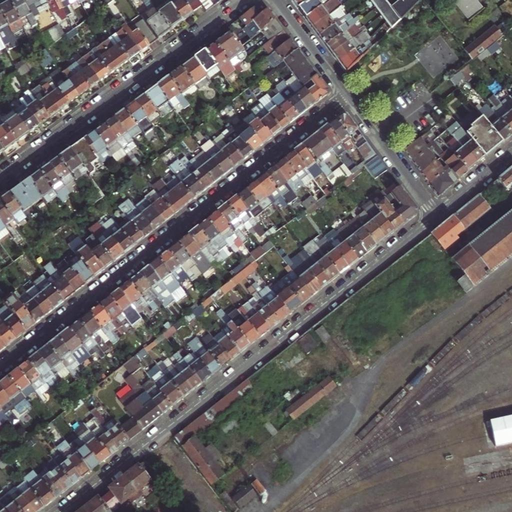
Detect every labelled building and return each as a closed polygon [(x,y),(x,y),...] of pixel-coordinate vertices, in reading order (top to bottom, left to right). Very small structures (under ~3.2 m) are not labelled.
[(33,22),(27,11),(20,0),(14,0),(8,3),(23,30),(25,34),(37,28),(33,22)] [(40,4),(45,2),(43,0),(20,0),(27,11),(33,22),(39,19),(33,8),(40,4)] [(65,17),(61,10),(55,0),(43,0),(45,2),(47,6),(56,22),(65,17)] [(70,6),(68,2),(66,0),(55,0),(61,10),(70,6)] [(166,33),(169,31),(155,12),(146,0),(139,0),(148,11),(140,17),(157,40),(166,33)] [(190,16),(193,14),(192,12),(182,0),(166,0),(168,2),(170,5),(182,21),(190,16)] [(197,1),(196,0),(182,0),(192,12),(198,7),(200,6),(197,1)] [(222,0),(198,0),(197,1),(200,6),(205,12),(222,0)] [(319,0),(298,0),(297,1),(302,9),(304,11),(319,0)] [(319,0),(304,11),(308,17),(310,20),(338,0),(319,0)] [(343,0),(338,0),(310,20),(315,26),(317,30),(345,9),(340,3),(344,0),(343,0)] [(374,0),(375,0),(380,7),(389,0),(398,13),(404,7),(411,0),(374,0)] [(389,0),(380,7),(385,14),(390,21),(398,13),(389,0)] [(477,0),(453,0),(466,15),(480,4),(477,0)] [(170,5),(168,2),(158,10),(160,13),(170,5)] [(0,13),(12,36),(23,30),(8,3),(5,5),(0,7),(0,13)] [(179,24),(182,21),(170,5),(160,13),(158,10),(155,12),(169,31),(179,24)] [(244,31),(251,41),(261,33),(276,22),(271,16),(268,11),(265,13),(260,6),(242,19),(248,28),(244,31)] [(348,7),(345,9),(317,30),(322,35),(324,39),(352,18),(359,12),(357,9),(352,12),(348,7)] [(12,36),(0,13),(0,38),(5,48),(11,45),(13,49),(18,47),(12,36)] [(155,41),(157,40),(140,17),(131,24),(134,28),(148,46),(155,41)] [(324,39),(327,42),(328,44),(330,47),(360,24),(358,21),(356,23),(352,18),(324,39)] [(144,49),(148,46),(134,28),(129,32),(125,27),(126,26),(121,19),(116,23),(121,30),(138,53),(144,49)] [(503,30),(494,19),(463,44),(472,55),(477,51),(487,43),(495,36),(503,30)] [(276,22),(261,33),(268,43),(283,32),(280,27),(276,22)] [(360,24),(330,47),(334,52),(337,56),(367,33),(360,24)] [(64,37),(58,26),(41,36),(48,48),(54,44),(64,37)] [(111,37),(128,61),(136,55),(138,53),(121,30),(111,37)] [(283,32),(268,43),(262,48),(269,57),(279,49),(290,41),(288,38),(283,32)] [(367,33),(337,56),(341,62),(344,66),(372,39),(367,33)] [(246,56),(245,55),(230,34),(224,39),(215,46),(235,73),(238,76),(243,73),(234,61),(237,59),(238,60),(239,61),(240,61),(241,62),(242,61),(243,61),(244,60),(245,60),(245,59),(246,58),(246,57),(246,56)] [(495,36),(487,43),(491,48),(499,41),(495,36)] [(111,37),(101,44),(119,68),(125,63),(128,61),(111,37)] [(290,41),(279,49),(269,57),(267,59),(275,69),(283,63),(298,52),(296,49),(290,41)] [(487,43),(477,51),(482,56),(491,48),(487,43)] [(97,51),(93,54),(98,61),(108,75),(116,70),(119,68),(101,44),(95,48),(97,51)] [(235,73),(215,46),(212,48),(205,53),(220,73),(225,80),(235,73)] [(34,58),(38,64),(42,69),(52,62),(44,51),(37,56),(34,58)] [(308,64),(298,52),(283,63),(294,77),(316,106),(324,100),(328,97),(328,90),(308,64)] [(220,73),(205,53),(202,55),(194,61),(209,81),(220,73)] [(105,77),(108,75),(98,61),(94,64),(87,54),(80,59),(98,83),(105,77)] [(24,58),(14,65),(17,70),(24,66),(27,63),(24,58)] [(27,63),(24,66),(28,71),(38,64),(34,58),(27,63)] [(464,71),(473,64),(468,58),(460,65),(464,71)] [(98,83),(80,59),(71,66),(78,76),(88,90),(96,85),(98,83)] [(209,81),(194,61),(190,64),(182,70),(194,87),(197,86),(200,90),(210,83),(209,81)] [(460,65),(449,73),(454,79),(464,71),(460,65)] [(28,71),(24,66),(17,70),(13,73),(17,79),(28,71)] [(78,76),(71,66),(66,69),(73,79),(78,76)] [(78,76),(73,79),(66,69),(60,73),(78,97),(86,92),(88,90),(78,76)] [(58,70),(48,77),(68,105),(75,100),(78,97),(60,73),(58,70)] [(194,87),(182,70),(178,72),(169,79),(182,97),(194,87)] [(42,81),(45,85),(41,89),(58,112),(65,107),(68,105),(48,77),(42,81)] [(312,109),(316,106),(294,77),(286,83),(290,88),(308,112),(312,109)] [(190,107),(187,103),(182,97),(169,79),(166,82),(157,88),(168,104),(173,110),(179,105),(183,112),(190,107)] [(283,94),(290,88),(286,83),(284,81),(276,88),(277,90),(281,95),(283,94)] [(56,114),(58,112),(41,89),(39,86),(28,93),(48,120),(56,114)] [(194,87),(182,97),(187,103),(199,94),(194,87)] [(156,113),(168,104),(157,88),(154,90),(145,97),(156,113)] [(305,115),(308,112),(290,88),(283,94),(281,95),(299,119),(305,115)] [(498,100),(499,102),(493,107),(511,129),(511,128),(511,112),(504,103),(502,100),(500,98),(493,89),(489,93),(495,100),(496,101),(498,100)] [(296,122),(299,119),(281,95),(277,90),(268,97),(291,126),(296,122)] [(44,122),(48,120),(28,93),(18,101),(22,106),(38,127),(44,122)] [(286,130),(291,126),(268,97),(268,96),(259,103),(261,106),(282,133),(286,130)] [(156,113),(145,97),(141,100),(134,105),(150,126),(160,118),(156,113)] [(509,131),(511,129),(493,107),(492,106),(485,111),(483,109),(484,108),(480,103),(476,106),(481,112),(501,137),(506,133),(509,131)] [(492,106),(491,103),(484,108),(483,109),(485,111),(492,106)] [(160,118),(161,120),(170,114),(174,111),(173,110),(168,104),(156,113),(160,118)] [(140,133),(150,126),(134,105),(130,108),(124,112),(140,133)] [(38,127),(22,106),(12,113),(28,135),(35,129),(38,127)] [(251,113),(253,115),(260,124),(259,125),(266,133),(267,132),(273,140),(279,135),(282,133),(261,106),(251,113)] [(483,151),(465,129),(447,107),(439,113),(440,115),(446,122),(451,118),(456,125),(451,129),(461,141),(460,141),(468,151),(469,150),(476,158),(481,153),(483,151)] [(140,133),(124,112),(120,115),(114,119),(131,142),(141,134),(140,133)] [(496,141),(501,137),(481,112),(467,123),(469,125),(465,129),(483,151),(496,141)] [(28,135),(12,113),(0,121),(0,122),(16,143),(25,137),(28,135)] [(260,124),(253,115),(244,123),(245,125),(263,148),(270,142),(273,140),(267,132),(266,133),(259,125),(260,124)] [(353,125),(348,118),(342,117),(336,121),(350,139),(352,138),(358,145),(364,140),(353,125)] [(131,142),(114,119),(111,121),(104,127),(124,154),(134,168),(139,164),(135,157),(131,152),(136,149),(131,142)] [(355,146),(350,139),(336,121),(334,123),(328,127),(342,145),(345,149),(347,152),(355,146)] [(0,147),(3,152),(13,146),(16,143),(0,122),(0,147)] [(437,129),(439,133),(449,125),(446,122),(437,129)] [(240,140),(241,139),(235,132),(230,125),(227,128),(229,130),(222,135),(244,163),(251,157),(254,155),(248,147),(246,148),(240,140)] [(259,152),(263,148),(245,125),(237,131),(235,132),(241,139),(240,140),(246,148),(248,147),(254,155),(259,152)] [(124,154),(104,127),(100,129),(94,134),(111,158),(114,162),(124,154)] [(342,145),(328,127),(325,130),(320,134),(334,152),(339,159),(342,156),(340,153),(337,149),(342,145)] [(422,137),(427,132),(424,128),(405,142),(402,144),(407,152),(410,156),(430,141),(428,138),(425,140),(422,137)] [(463,168),(466,165),(449,145),(443,150),(434,138),(440,134),(439,133),(437,129),(427,137),(428,138),(430,141),(438,151),(444,159),(447,162),(449,165),(456,173),(463,168)] [(460,141),(461,141),(451,129),(442,136),(449,145),(466,165),(472,160),(476,158),(469,150),(468,151),(460,141)] [(240,166),(244,163),(222,135),(219,131),(215,134),(218,138),(222,143),(216,148),(234,171),(240,166)] [(111,158),(94,134),(89,137),(83,142),(100,166),(104,163),(111,158)] [(325,164),(322,160),(329,155),(334,152),(320,134),(313,139),(302,147),(317,167),(335,190),(343,185),(345,183),(352,178),(353,177),(350,173),(344,166),(333,175),(325,164)] [(222,143),(218,138),(212,143),(216,148),(222,143)] [(231,173),(234,171),(216,148),(212,143),(210,140),(200,148),(203,151),(211,162),(224,179),(231,173)] [(364,140),(358,145),(361,149),(367,144),(364,140)] [(434,154),(438,151),(430,141),(410,156),(416,163),(418,167),(434,154)] [(93,171),(100,166),(83,142),(80,145),(71,151),(89,177),(93,174),(93,171)] [(178,143),(169,149),(176,158),(186,150),(179,142),(178,143)] [(366,161),(375,154),(370,147),(367,144),(361,149),(358,151),(366,161)] [(317,167),(302,147),(300,150),(294,154),(309,173),(317,167)] [(136,149),(131,152),(135,157),(140,153),(136,149)] [(104,197),(89,177),(71,151),(67,154),(59,160),(77,184),(79,187),(85,183),(94,196),(89,200),(93,206),(98,202),(104,197)] [(221,181),(224,179),(211,162),(203,151),(195,158),(191,152),(189,154),(201,170),(214,186),(221,181)] [(209,190),(214,186),(201,170),(189,154),(179,162),(204,194),(209,190)] [(305,186),(314,179),(309,173),(294,154),(291,156),(285,161),(305,186)] [(376,155),(375,154),(366,161),(369,166),(379,158),(376,155)] [(440,162),(434,154),(418,167),(424,175),(427,178),(447,162),(444,159),(440,162)] [(329,155),(322,160),(325,164),(331,158),(329,155)] [(369,166),(366,168),(376,181),(389,172),(379,158),(369,166)] [(72,187),(77,184),(59,160),(55,162),(50,166),(50,167),(51,167),(56,174),(55,175),(61,184),(62,183),(70,194),(74,190),(72,187)] [(178,160),(167,167),(170,171),(194,202),(201,197),(204,194),(179,162),(178,160)] [(305,186),(285,161),(283,163),(275,169),(295,193),(305,186)] [(369,166),(366,161),(358,167),(361,171),(366,168),(369,166)] [(511,161),(509,164),(494,176),(503,187),(511,179),(511,161)] [(449,165),(447,162),(427,178),(433,187),(436,190),(452,177),(445,168),(449,165)] [(51,167),(50,167),(50,166),(46,169),(40,173),(58,197),(63,204),(70,199),(68,197),(71,195),(70,194),(62,183),(61,184),(55,175),(56,174),(51,167)] [(361,171),(358,167),(358,166),(350,173),(353,177),(361,171)] [(299,199),(295,193),(275,169),(273,171),(266,176),(289,206),(299,199)] [(191,204),(194,202),(170,171),(166,175),(170,181),(165,184),(167,187),(172,194),(171,194),(177,202),(179,201),(185,209),(191,204)] [(47,205),(58,197),(40,173),(37,176),(30,181),(36,189),(34,190),(40,197),(41,197),(43,199),(47,205)] [(286,209),(289,206),(266,176),(263,178),(257,183),(276,206),(281,203),(286,209)] [(355,182),(352,178),(345,183),(348,187),(355,182)] [(161,179),(151,187),(153,191),(174,217),(181,212),(185,209),(179,201),(177,202),(171,194),(172,194),(167,187),(165,184),(161,179)] [(34,190),(36,189),(30,181),(29,181),(24,186),(15,192),(10,196),(23,214),(43,199),(41,197),(40,197),(34,190)] [(247,191),(264,213),(273,225),(279,220),(272,211),(277,208),(276,206),(257,183),(254,185),(247,191)] [(451,212),(461,224),(487,203),(482,196),(485,193),(480,187),(451,212)] [(392,196),(402,209),(396,214),(406,226),(414,219),(416,217),(417,210),(401,189),(392,196)] [(169,221),(174,217),(153,191),(144,198),(145,200),(165,225),(169,221)] [(264,213),(247,191),(245,193),(238,198),(255,221),(264,213)] [(401,230),(406,226),(396,214),(390,206),(387,203),(391,200),(389,198),(388,199),(384,193),(381,196),(385,201),(375,208),(396,234),(401,230)] [(23,214),(10,196),(6,199),(1,202),(7,211),(6,212),(12,220),(12,219),(15,222),(17,225),(26,218),(23,214)] [(315,206),(318,203),(313,197),(304,204),(309,211),(315,206)] [(264,232),(255,221),(238,198),(234,201),(228,206),(245,227),(250,223),(260,236),(264,232)] [(128,199),(118,207),(123,214),(144,241),(150,236),(154,233),(134,207),(131,204),(128,199)] [(318,203),(315,206),(320,212),(329,205),(324,199),(318,203)] [(136,200),(131,204),(134,207),(154,233),(161,228),(165,225),(145,200),(139,204),(136,200)] [(1,202),(0,203),(0,222),(10,236),(19,247),(23,244),(13,229),(10,229),(8,227),(15,222),(12,219),(12,220),(6,212),(7,211),(1,202)] [(511,202),(448,255),(458,266),(471,282),(511,248),(511,202)] [(245,227),(228,206),(225,208),(219,214),(245,246),(250,242),(241,230),(245,227)] [(366,214),(387,241),(393,236),(396,234),(375,208),(374,207),(366,214)] [(447,251),(460,240),(453,231),(461,224),(451,212),(428,229),(447,251)] [(140,244),(144,241),(123,214),(120,217),(124,222),(120,225),(124,230),(121,232),(134,249),(140,244)] [(240,250),(245,246),(219,214),(215,216),(209,221),(228,245),(230,248),(235,243),(240,250)] [(384,243),(387,241),(366,214),(356,221),(378,248),(384,243)] [(130,252),(134,249),(121,232),(111,219),(104,224),(101,220),(98,222),(124,256),(130,252)] [(223,250),(228,245),(209,221),(207,223),(199,229),(224,261),(229,257),(223,250)] [(378,248),(356,221),(347,228),(368,255),(372,253),(376,250),(378,248)] [(0,243),(10,236),(0,222),(0,243)] [(120,259),(124,256),(98,222),(87,230),(92,236),(99,245),(114,265),(120,259)] [(279,233),(275,227),(266,234),(270,240),(277,234),(279,233)] [(365,258),(368,255),(347,228),(338,235),(359,263),(365,258)] [(224,261),(199,229),(197,231),(189,236),(212,265),(216,262),(220,267),(226,263),(224,261)] [(356,265),(359,263),(338,235),(328,243),(350,270),(356,265)] [(114,265),(99,245),(92,236),(85,241),(89,246),(86,248),(89,253),(92,256),(91,257),(97,265),(99,264),(105,272),(110,267),(114,265)] [(215,269),(212,265),(189,236),(186,239),(179,245),(203,274),(204,277),(215,269)] [(44,242),(37,247),(42,253),(52,246),(47,239),(44,242)] [(76,255),(85,248),(77,239),(68,246),(76,255)] [(338,279),(341,277),(319,250),(312,241),(303,248),(305,251),(332,284),(338,279)] [(269,243),(262,248),(267,255),(274,249),(269,243)] [(350,270),(328,243),(319,250),(341,277),(347,272),(350,270)] [(193,282),(203,274),(179,245),(176,247),(170,252),(193,282)] [(263,258),(267,255),(262,248),(261,247),(251,254),(252,256),(257,262),(263,258)] [(86,248),(76,256),(77,257),(94,280),(100,275),(105,272),(99,264),(97,265),(91,257),(92,256),(89,253),(86,248)] [(332,284),(305,251),(296,258),(322,292),(328,287),(332,284)] [(188,286),(193,282),(170,252),(167,254),(160,260),(179,285),(184,280),(188,286)] [(320,294),(322,292),(296,258),(293,254),(283,261),(289,269),(313,299),(320,294)] [(255,264),(257,262),(252,256),(242,264),(247,270),(251,267),(255,264)] [(69,267),(72,271),(71,272),(78,280),(79,279),(85,287),(92,282),(94,280),(77,257),(67,265),(69,267)] [(179,285),(160,260),(157,262),(150,268),(174,299),(177,302),(187,295),(179,285)] [(242,274),(247,270),(242,264),(242,263),(232,271),(237,278),(242,274)] [(70,299),(75,295),(62,279),(58,273),(55,270),(51,264),(44,269),(51,279),(47,283),(64,304),(70,299)] [(452,272),(464,287),(471,282),(458,266),(452,272)] [(58,273),(62,279),(71,272),(72,271),(69,267),(62,273),(60,271),(58,273)] [(247,270),(242,274),(247,280),(256,273),(255,272),(251,267),(247,270)] [(165,307),(174,299),(150,268),(147,270),(140,275),(162,303),(165,307)] [(282,282),(302,308),(309,302),(313,299),(289,269),(286,271),(290,276),(282,282)] [(78,280),(71,272),(62,279),(75,295),(81,290),(85,287),(79,279),(78,280)] [(237,278),(232,282),(237,288),(247,280),(242,274),(237,278)] [(162,303),(140,275),(137,278),(130,283),(151,311),(162,303)] [(61,306),(64,304),(47,283),(43,277),(40,279),(42,282),(36,287),(55,311),(61,306)] [(228,285),(221,290),(226,297),(237,288),(232,282),(228,285)] [(273,290),(272,287),(269,289),(291,317),(295,313),(298,310),(302,308),(282,282),(273,290)] [(130,283),(128,285),(121,291),(138,313),(140,316),(143,314),(140,310),(144,307),(152,318),(155,316),(151,311),(130,283)] [(257,284),(253,288),(281,324),(288,319),(291,317),(269,289),(264,293),(257,284)] [(36,287),(25,295),(28,298),(32,303),(33,302),(39,310),(37,312),(44,320),(50,314),(55,311),(36,287)] [(214,288),(204,296),(208,301),(212,298),(218,293),(214,288)] [(278,326),(281,324),(253,288),(248,291),(253,297),(260,306),(254,310),(272,332),(278,326)] [(212,298),(215,302),(216,304),(226,297),(221,290),(218,293),(212,298)] [(138,313),(121,291),(118,293),(111,299),(128,320),(135,330),(139,326),(133,318),(138,313)] [(12,296),(2,303),(9,313),(13,317),(14,317),(20,325),(19,326),(25,334),(33,328),(36,326),(17,302),(12,296)] [(260,306),(253,297),(248,301),(252,307),(254,310),(260,306)] [(33,302),(32,303),(28,298),(21,303),(19,300),(17,302),(36,326),(41,322),(44,320),(37,312),(39,310),(33,302)] [(215,302),(212,298),(208,301),(202,306),(205,309),(215,302)] [(128,320),(111,299),(108,301),(100,307),(117,329),(119,331),(124,328),(122,325),(128,320)] [(268,334),(272,332),(254,310),(248,301),(237,310),(261,340),(268,334)] [(117,329),(100,307),(97,310),(90,315),(110,341),(114,347),(120,343),(117,339),(112,333),(117,329)] [(257,343),(261,340),(237,310),(234,307),(225,315),(251,348),(257,343)] [(227,329),(223,332),(228,338),(241,355),(248,350),(251,348),(225,315),(222,311),(217,315),(227,329)] [(10,320),(4,324),(5,326),(17,340),(22,336),(25,334),(19,326),(20,325),(14,317),(13,317),(9,313),(6,315),(10,320)] [(197,319),(192,313),(185,319),(189,325),(197,319)] [(106,344),(110,341),(90,315),(85,319),(80,323),(106,355),(112,351),(106,344)] [(107,358),(106,355),(80,323),(77,325),(70,330),(88,353),(94,348),(99,355),(104,361),(107,358)] [(0,340),(6,349),(13,344),(17,340),(5,326),(0,330),(0,329),(0,340)] [(117,329),(112,333),(117,339),(122,335),(119,331),(117,329)] [(88,353),(70,330),(65,334),(59,339),(77,362),(83,357),(88,363),(93,359),(88,353)] [(210,344),(205,348),(222,370),(229,365),(232,363),(217,344),(208,333),(204,337),(210,344)] [(297,345),(305,356),(319,346),(310,335),(297,345)] [(159,340),(154,343),(157,347),(167,339),(164,336),(159,340)] [(191,343),(188,338),(184,341),(194,354),(201,362),(213,378),(220,372),(222,370),(205,348),(197,338),(191,343)] [(220,344),(219,343),(217,344),(232,363),(239,357),(241,355),(228,338),(224,341),(220,344)] [(81,367),(77,362),(59,339),(56,342),(49,347),(70,374),(77,382),(81,379),(75,371),(81,367)] [(149,347),(145,351),(148,354),(157,347),(154,343),(149,347)] [(46,349),(44,351),(39,355),(60,383),(70,374),(49,347),(46,349)] [(99,355),(94,348),(88,353),(93,359),(99,355)] [(139,356),(134,359),(137,363),(148,354),(145,351),(139,356)] [(211,380),(213,378),(201,362),(196,366),(190,358),(186,360),(185,359),(187,357),(182,352),(179,355),(203,385),(208,382),(211,380)] [(201,362),(194,354),(190,358),(196,366),(201,362)] [(60,383),(39,355),(35,358),(29,363),(49,389),(57,383),(58,384),(60,383)] [(200,388),(203,385),(179,355),(174,358),(186,374),(181,377),(193,393),(200,388)] [(134,359),(125,367),(133,376),(142,369),(137,363),(134,359)] [(191,395),(193,393),(181,377),(168,360),(163,364),(162,362),(157,365),(184,400),(191,395)] [(49,389),(29,363),(26,365),(19,371),(36,393),(41,399),(44,403),(46,401),(42,395),(49,389)] [(151,370),(156,376),(151,380),(174,409),(181,403),(184,400),(157,365),(151,370)] [(287,411),(331,379),(323,367),(279,399),(287,411)] [(36,393),(19,371),(15,373),(9,378),(27,401),(36,393)] [(134,391),(121,401),(134,418),(123,426),(117,419),(114,421),(116,424),(130,443),(158,421),(164,416),(153,403),(144,410),(138,402),(147,395),(141,387),(133,376),(127,381),(134,391)] [(32,408),(27,401),(9,378),(7,380),(0,385),(0,388),(16,409),(22,416),(32,408)] [(170,411),(174,409),(151,380),(141,387),(147,395),(153,403),(164,416),(170,411)] [(80,398),(86,394),(77,382),(71,387),(80,398)] [(16,409),(0,388),(0,409),(6,417),(16,409)] [(216,418),(241,398),(235,391),(211,411),(216,418)] [(82,401),(73,408),(77,413),(86,406),(82,401)] [(6,417),(0,409),(0,429),(0,430),(10,422),(6,417)] [(94,416),(106,431),(121,450),(125,447),(128,444),(130,443),(116,424),(110,428),(99,412),(94,416)] [(44,431),(47,435),(56,429),(52,424),(48,428),(44,431)] [(219,469),(186,425),(174,434),(179,440),(206,477),(219,469)] [(96,438),(111,458),(118,452),(121,450),(106,431),(96,438)] [(80,439),(101,466),(108,460),(111,458),(96,438),(91,432),(83,438),(79,432),(76,434),(80,439)] [(80,439),(70,447),(91,474),(98,468),(101,466),(80,439)] [(63,455),(82,480),(89,475),(91,474),(70,447),(67,443),(58,449),(63,455)] [(55,461),(74,486),(80,482),(82,480),(63,455),(55,461)] [(7,460),(0,465),(0,469),(0,470),(9,462),(7,460)] [(46,468),(47,469),(65,493),(72,488),(74,486),(55,461),(46,468)] [(142,486),(149,481),(141,469),(138,464),(113,483),(88,502),(96,511),(110,511),(122,503),(124,507),(134,499),(131,496),(143,487),(142,486)] [(23,480),(45,509),(54,502),(56,500),(43,483),(31,468),(20,476),(23,480)] [(43,483),(56,500),(63,495),(65,493),(47,469),(45,471),(49,477),(43,483)] [(45,509),(23,480),(14,487),(33,511),(41,511),(44,510),(45,509)] [(33,511),(14,487),(5,493),(19,511),(33,511)] [(0,495),(0,503),(6,511),(19,511),(5,493),(4,492),(0,495)] [(234,511),(240,511),(253,503),(247,494),(230,506),(234,511)] [(96,511),(88,502),(75,511),(96,511)]
